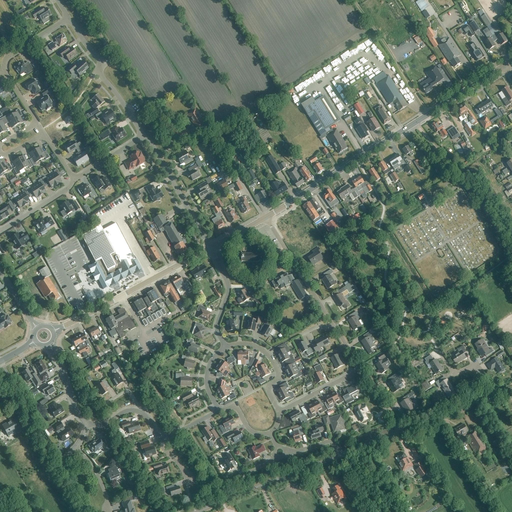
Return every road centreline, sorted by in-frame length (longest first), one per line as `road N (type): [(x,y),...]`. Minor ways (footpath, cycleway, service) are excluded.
road 1 (primary): [(265,217),(504,65)]
road 2 (primary): [(52,331),(209,248)]
road 3 (residential): [(196,511),(338,456)]
road 4 (track): [(428,113),(354,0)]
road 5 (residential): [(209,248),(143,136)]
road 6 (residential): [(265,217),(211,136),(180,141)]
road 7 (residential): [(332,324),(265,217)]
